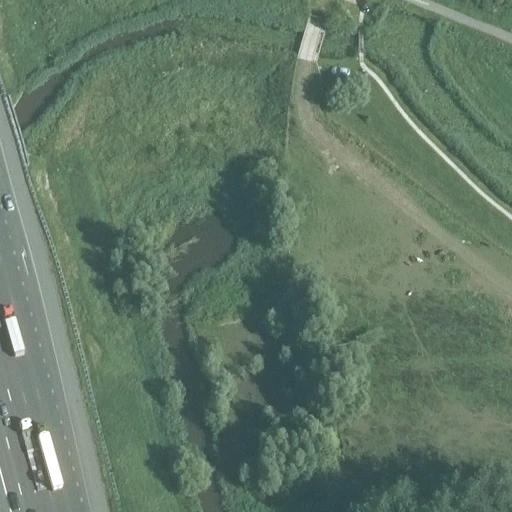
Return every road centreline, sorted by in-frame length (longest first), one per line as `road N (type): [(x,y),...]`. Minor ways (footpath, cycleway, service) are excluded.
road 1 (track): [(324,0),(307,62),(305,115),(321,139),(511,294)]
road 2 (motorway): [(44,511),(0,347)]
